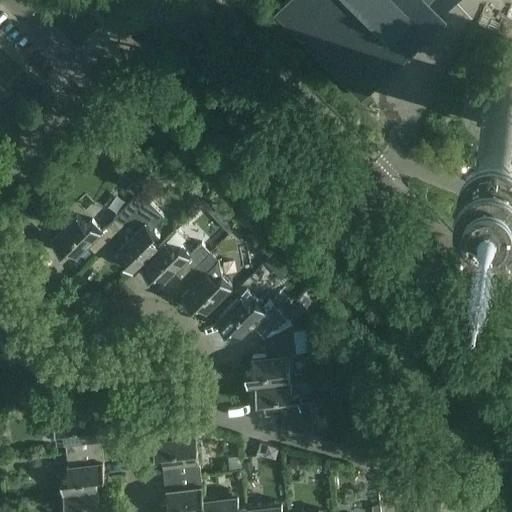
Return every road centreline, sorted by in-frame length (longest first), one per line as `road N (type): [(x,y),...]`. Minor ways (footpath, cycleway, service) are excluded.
road 1 (tertiary): [(511,352),(165,7)]
road 2 (residential): [(192,392),(185,312),(171,303),(66,323),(0,256)]
road 3 (residential): [(385,511),(379,458),(258,420)]
road 4 (residential): [(192,392),(125,404),(128,511)]
road 5 (residential): [(0,165),(87,79)]
